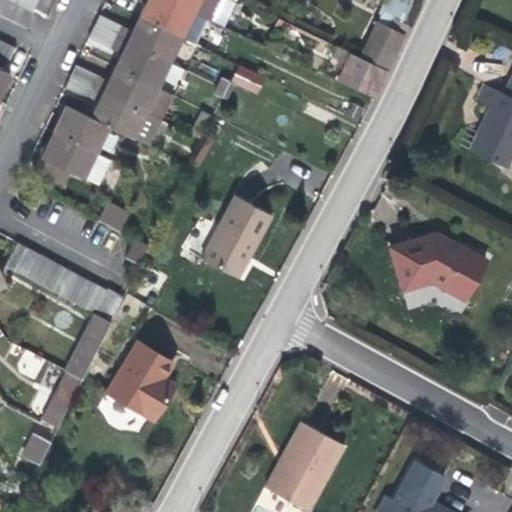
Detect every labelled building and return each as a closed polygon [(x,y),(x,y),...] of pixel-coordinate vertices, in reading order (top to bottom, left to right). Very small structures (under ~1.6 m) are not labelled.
[(32,12),(37,0),(23,0),(21,6),(32,12)] [(193,12),(167,0),(147,0),(146,4),(139,17),(180,37),(193,12)] [(167,0),(193,12),(198,0),(167,0)] [(220,0),(198,0),(193,12),(210,21),(220,0)] [(399,20),(406,7),(393,0),(388,0),(378,21),(387,26),(392,17),(399,20)] [(127,42),(133,30),(99,14),(96,20),(93,26),(127,42)] [(133,30),(127,42),(168,62),(180,37),(139,17),(133,30)] [(387,70),(404,33),(387,26),(378,21),(377,21),(360,57),(387,70)] [(121,54),(127,42),(93,26),(90,32),(87,38),(121,54)] [(0,69),(3,71),(15,47),(4,41),(0,48),(0,69)] [(168,62),(127,42),(121,54),(115,67),(156,87),(168,62)] [(374,97),(387,70),(360,57),(337,46),(332,56),(345,63),(337,80),(374,97)] [(70,76),(103,92),(108,80),(75,64),(73,70),(70,76)] [(260,75),(238,64),(230,80),(253,90),(260,75)] [(108,80),(103,92),(160,120),(172,95),(156,87),(115,67),(108,80)] [(0,92),(3,87),(9,74),(3,71),(0,69),(0,92)] [(478,130),(469,150),(506,167),(511,153),(511,73),(503,93),(483,83),(475,101),(489,107),(482,122),(484,123),(482,126),(480,131),(478,130)] [(64,88),(97,104),(103,92),(70,76),(67,81),(64,88)] [(229,83),(230,81),(222,77),(218,85),(225,89),(229,83)] [(225,89),(222,95),(228,98),(234,85),(229,83),(225,89)] [(222,95),(225,89),(218,85),(214,93),(222,97),(222,95)] [(160,120),(103,92),(97,104),(90,118),(108,126),(132,138),(147,145),(160,120)] [(53,131),(95,151),(108,126),(90,118),(66,106),(59,120),(53,131)] [(199,139),(212,114),(201,109),(189,134),(199,139)] [(68,170),(83,177),(95,151),(53,131),(43,151),(34,170),(61,184),(68,170)] [(199,139),(189,134),(176,159),(186,165),(199,139)] [(111,159),(95,151),(83,177),(98,185),(111,159)] [(271,214),(234,195),(201,258),(233,275),(244,254),(249,256),(271,214)] [(97,219),(119,231),(126,218),(126,212),(107,202),(97,219)] [(402,289),(431,281),(464,299),(485,259),(436,232),(417,238),(389,246),(402,289)] [(148,246),(135,239),(125,257),(138,264),(148,246)] [(5,265),(16,271),(28,248),(17,242),(5,265)] [(16,271),(27,277),(40,254),(28,248),(16,271)] [(27,277),(38,283),(51,260),(40,254),(27,277)] [(247,260),(249,256),(244,254),(233,275),(238,277),(247,260)] [(38,283),(50,289),(62,266),(51,260),(38,283)] [(50,289),(61,295),(73,272),(62,266),(50,289)] [(61,295),(72,301),(85,278),(73,272),(61,295)] [(72,301),(83,307),(96,284),(85,278),(72,301)] [(83,307),(95,313),(107,289),(96,284),(83,307)] [(97,314),(112,322),(124,298),(119,296),(107,289),(95,313),(97,314)] [(81,378),(112,322),(97,314),(67,371),(81,378)] [(173,360),(137,339),(106,392),(154,420),(169,394),(157,387),(163,376),(173,360)] [(34,380),(45,360),(26,349),(15,369),(34,380)] [(41,419),(56,427),(81,378),(67,371),(41,419)] [(157,387),(169,394),(172,389),(175,384),(163,376),(157,387)] [(286,457),(269,490),(307,510),(343,444),(300,421),(282,455),(286,457)] [(23,456),(38,464),(50,441),(35,433),(23,456)] [(286,457),(282,455),(274,469),(264,487),(269,490),(286,457)] [(452,511),(440,505),(436,511),(426,506),(430,500),(443,476),(414,460),(392,500),(385,511),(452,511)] [(385,511),(392,500),(385,496),(375,511),(385,511)] [(436,511),(440,505),(435,503),(430,500),(426,506),(436,511)]
